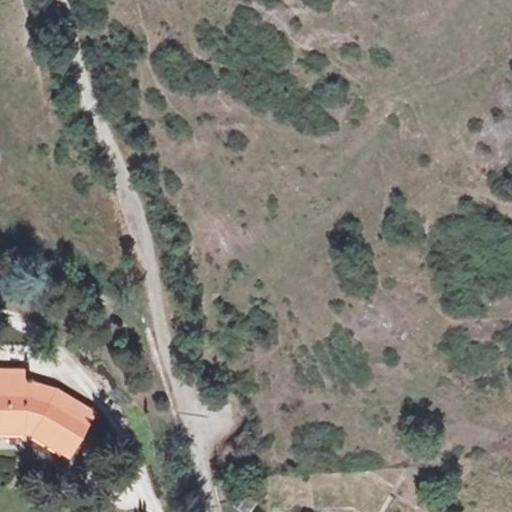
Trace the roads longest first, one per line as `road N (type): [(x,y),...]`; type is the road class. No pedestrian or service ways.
road 1 (track): [(173,368),(127,191),(61,0)]
road 2 (residential): [(210,511),(173,368)]
